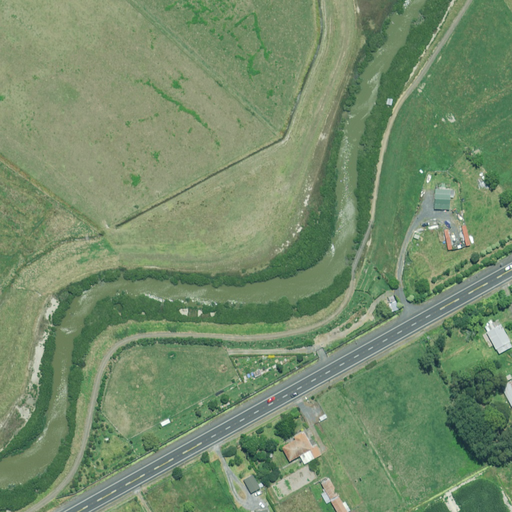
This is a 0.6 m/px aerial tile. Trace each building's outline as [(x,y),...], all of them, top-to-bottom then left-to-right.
[(449,210),(449,190),(435,189),(434,209),(449,210)] [(397,310),(394,299),(389,300),(392,312),(397,310)] [(511,347),(500,325),(486,333),(498,354),(511,347)] [(511,380),(501,387),(511,408),(511,380)] [(312,448),(303,432),(293,437),(295,440),(281,447),(289,461),(299,456),(304,464),(321,455),(316,446),(312,448)] [(258,484),(253,475),(243,480),(251,493),(263,486),(261,483),(258,484)] [(341,504),(328,479),(327,480),(326,477),(319,480),(321,483),(325,491),(320,493),(326,504),(331,502),(336,511),(347,511),(349,511),(345,502),(341,504)]
